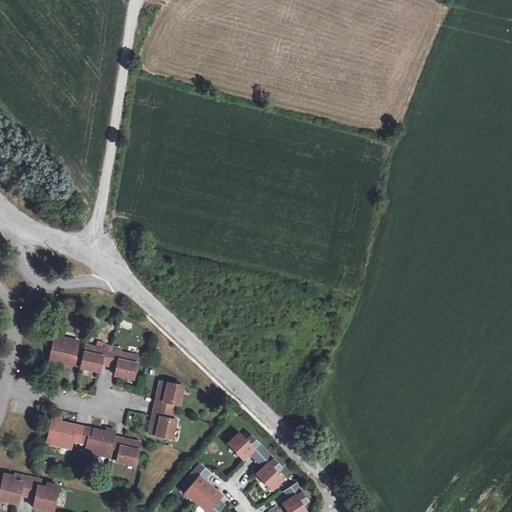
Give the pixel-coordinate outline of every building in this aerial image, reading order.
[(79,342),(55,336),(49,363),(58,364),(59,361),(59,358),(64,359),(63,362),(82,366),(85,351),(77,349),(79,342)] [(85,351),(82,366),(91,368),(91,370),(100,372),(101,365),(102,361),(110,363),(114,348),(106,346),(105,349),(86,345),(85,351)] [(122,349),(114,348),(110,363),(118,365),(118,368),(116,375),(125,377),(125,376),(135,378),(139,357),(121,353),(122,349)] [(182,386),(160,381),(158,394),(163,395),(161,400),(157,399),(155,408),(175,412),(177,404),(180,405),(182,396),(180,396),(182,386)] [(175,412),(155,408),(153,416),(158,417),(156,423),(152,422),(149,434),(171,439),(173,430),(174,430),(176,421),(173,421),(175,412)] [(52,417),(47,444),(71,449),(73,441),(79,442),(82,427),(64,423),(63,426),(59,425),(60,422),(61,418),(52,417)] [(82,427),(79,442),(87,444),(85,452),(109,457),(114,437),(115,430),(107,429),(106,432),(106,435),(100,434),(101,431),(82,427)] [(228,444),(243,460),(250,454),(252,452),(254,454),(252,456),(256,461),(267,451),(252,435),(247,440),(240,433),(228,444)] [(114,437),(109,457),(117,459),(117,462),(126,464),(126,462),(136,464),(141,443),(128,440),(127,445),(121,443),(122,439),(114,437)] [(263,468),(257,474),(272,490),(284,479),(277,472),(282,467),(267,451),(256,461),(261,466),(264,463),(266,466),(263,468)] [(185,492),(197,503),(211,486),(205,481),(202,478),(204,476),(207,478),(211,473),(200,463),(186,481),(191,485),(185,492)] [(15,477),(4,475),(0,493),(0,499),(10,501),(9,503),(18,504),(20,496),(21,492),(29,494),(32,478),(15,474),(15,477)] [(32,478),(29,494),(37,496),(36,499),(34,508),(43,510),(43,509),(54,511),(59,487),(48,484),(49,482),(32,478)] [(283,504),(288,511),(307,511),(303,505),(309,502),(297,483),(285,491),(288,497),(291,495),(293,497),(290,499),(283,504)] [(211,486),(197,503),(207,511),(219,511),(226,505),(220,500),(223,496),(211,486)]
